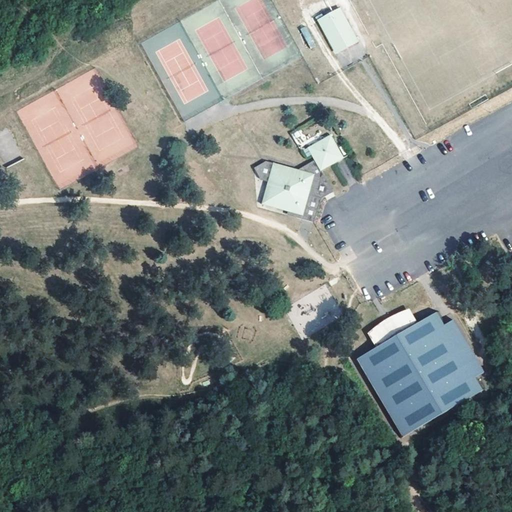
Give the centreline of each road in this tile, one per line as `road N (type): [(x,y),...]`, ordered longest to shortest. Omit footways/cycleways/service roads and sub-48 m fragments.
road 1 (track): [(0,203),(83,199),(227,210),(281,227),(331,268),(347,263)]
road 2 (track): [(411,164),(306,13),(330,0)]
road 3 (track): [(379,116),(316,98),(210,113)]
